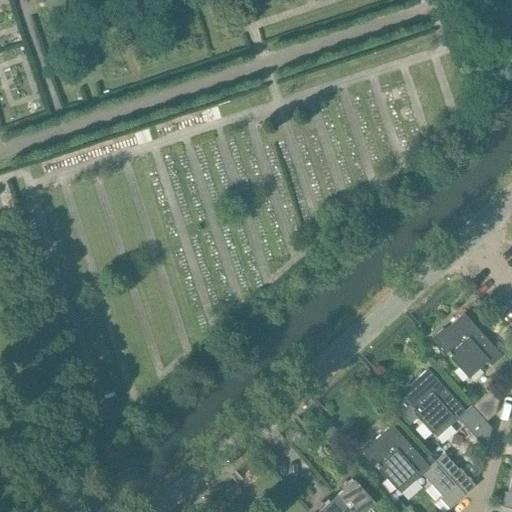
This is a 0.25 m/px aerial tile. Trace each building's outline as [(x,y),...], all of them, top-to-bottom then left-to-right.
[(431,338),(468,379),(487,362),(491,366),(501,356),(463,313),(444,330),(443,328),(431,338)] [(402,401),(393,409),(408,426),(417,418),(432,434),(449,419),(453,423),(457,420),(485,451),(491,428),(485,422),(471,407),(465,412),(427,369),(408,386),(407,384),(395,394),(402,401)] [(495,414),(498,401),(489,390),(471,407),(485,422),(495,414)] [(391,425),(372,441),(371,440),(359,450),(396,490),(415,473),(419,478),(422,475),(441,497),(439,499),(448,510),(465,495),(435,461),(429,455),(423,460),(391,425)] [(465,495),(475,486),(459,468),(457,470),(443,454),(435,461),(465,495)] [(501,506),(511,509),(511,475),(507,493),(505,492),(501,506)] [(336,496),(350,511),(363,511),(365,511),(371,511),(372,511),(371,511),(372,505),(374,503),(354,480),(351,482),(345,482),(344,481),(343,482),(344,483),(344,489),(336,496)] [(350,511),(336,496),(327,504),(321,503),(320,503),(321,504),(320,510),(318,511),(317,511),(350,511)]
